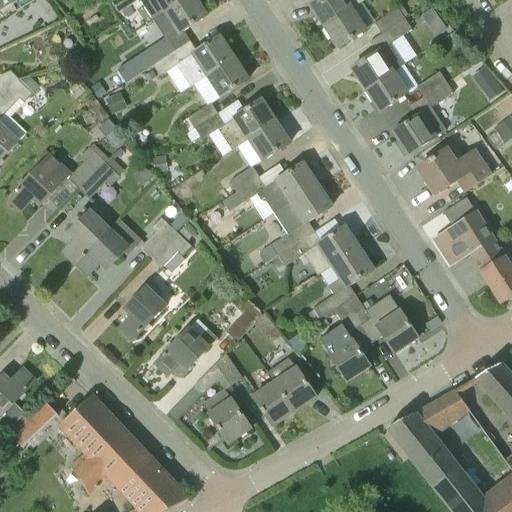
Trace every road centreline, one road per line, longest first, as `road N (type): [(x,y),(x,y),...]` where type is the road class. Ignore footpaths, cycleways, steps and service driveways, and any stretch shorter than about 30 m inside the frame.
road 1 (residential): [(476,353),(245,0)]
road 2 (residential): [(217,502),(0,278)]
road 3 (residential): [(217,502),(476,353)]
